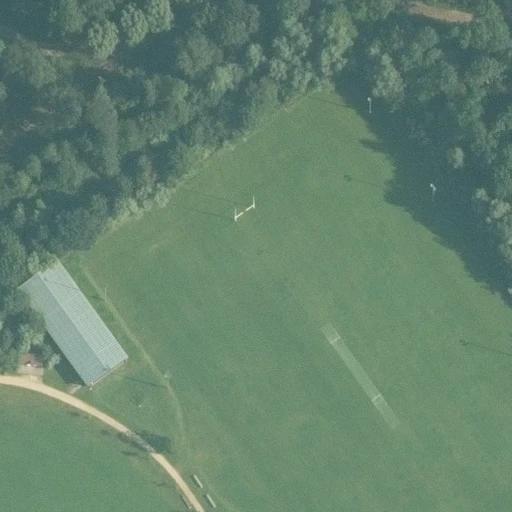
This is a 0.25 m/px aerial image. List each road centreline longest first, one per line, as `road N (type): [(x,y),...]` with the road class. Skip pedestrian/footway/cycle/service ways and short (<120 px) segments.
road 1 (unknown): [(228,0),(113,60),(0,140)]
road 2 (unknown): [(511,12),(474,20),(393,0)]
